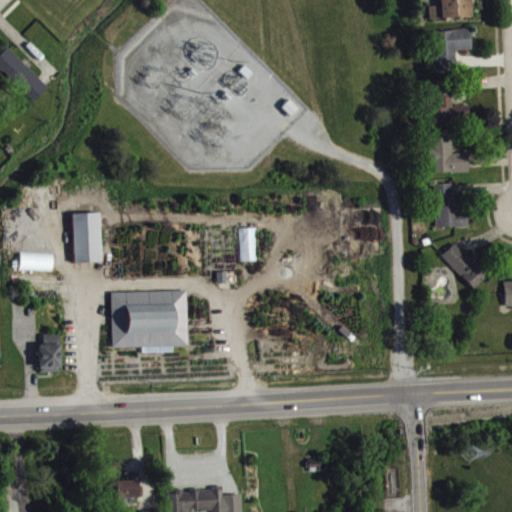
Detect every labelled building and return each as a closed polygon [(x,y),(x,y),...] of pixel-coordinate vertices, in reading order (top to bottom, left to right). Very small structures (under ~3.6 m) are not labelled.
[(475,21),(474,4),(466,4),(465,0),(441,0),(442,10),(430,11),(431,23),(475,21)] [(435,35),(436,76),(456,76),(455,54),(473,54),(472,34),(435,35)] [(49,92),(10,51),(0,60),(0,70),(34,106),(49,92)] [(433,122),(470,121),(469,109),(450,110),(449,88),(432,89),(433,122)] [(470,176),(470,157),(454,157),(453,135),(431,136),(432,177),(470,176)] [(437,232),(467,231),(466,201),(454,201),(454,187),(435,188),(437,232)] [(74,218),(75,267),(103,266),(101,217),(74,218)] [(443,260),(474,294),(489,280),(457,246),(443,260)] [(55,258),(22,257),(22,275),(55,276),(55,258)] [(113,296),(114,352),(144,352),(144,357),(175,356),(175,350),(190,350),(188,295),(113,296)] [(40,348),(40,376),(61,376),(61,338),(44,339),(44,348),(40,348)] [(172,487),(172,491),(165,491),(165,511),(189,511),(189,507),(196,508),(197,510),(209,509),(209,511),(220,511),(219,488),(219,484),(208,484),(208,487),(197,487),(197,486),(187,487),(187,490),(181,490),(181,487),(172,487)] [(140,486),(118,485),(117,501),(139,502),(140,486)]
